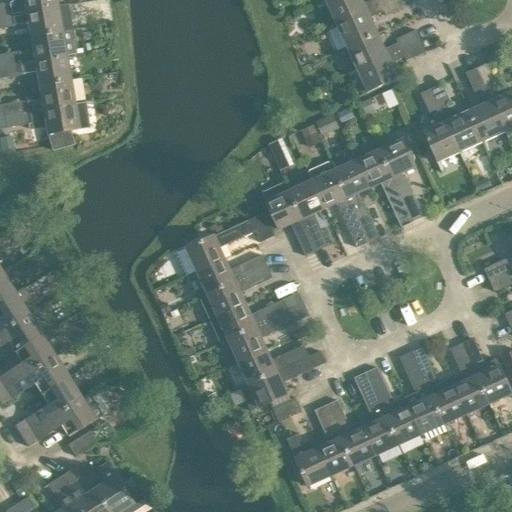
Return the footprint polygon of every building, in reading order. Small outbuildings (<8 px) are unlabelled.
[(11,0),(9,0),(0,1),(0,13),(60,4),(59,0),(12,0),(11,0)] [(325,0),(324,0),(316,4),(317,7),(326,2),(336,22),(336,23),(385,0),(366,0),(363,1),(362,0),(325,0)] [(336,22),(327,27),(328,29),(337,25),(346,45),(377,31),(370,16),(383,10),(385,13),(405,4),(402,0),(385,0),(336,23),(336,22)] [(60,4),(0,13),(0,26),(14,24),(15,21),(29,19),(32,35),(73,27),(68,2),(60,4)] [(20,49),(0,52),(0,64),(69,53),(69,52),(77,51),(73,27),(32,35),(34,48),(20,50),(20,49)] [(346,45),(337,49),(338,52),(347,48),(356,68),(357,68),(420,39),(415,28),(395,37),(397,40),(384,46),(377,31),(346,45)] [(356,68),(347,72),(349,75),(358,70),(367,91),(398,77),(398,76),(391,61),(404,55),(405,59),(407,58),(425,49),(420,39),(357,68),(356,68)] [(69,53),(0,64),(0,76),(24,72),(24,71),(38,68),(40,83),(74,77),(69,53)] [(487,60),(476,66),(505,130),(508,138),(511,136),(511,135),(509,128),(511,126),(511,88),(498,95),(493,83),(496,81),(487,60)] [(476,66),(465,71),(474,91),(478,90),(483,102),(469,108),(484,139),(483,140),(487,148),(489,147),(486,138),(505,130),(476,66)] [(28,97),(0,102),(0,115),(79,102),(78,100),(74,77),(40,83),(43,97),(30,99),(28,97)] [(442,81),(431,86),(460,150),(464,158),(467,157),(463,148),(483,140),(484,139),(469,108),(454,115),(448,103),(451,101),(442,81)] [(431,86),(419,91),(429,112),(433,110),(439,122),(423,130),(442,169),(445,167),(441,158),(460,150),(431,86)] [(369,96),(359,100),(366,115),(375,110),(369,96)] [(79,102),(0,115),(0,127),(29,122),(30,127),(48,124),(49,131),(50,131),(73,127),(92,124),(88,102),(95,101),(94,97),(78,100),(79,102)] [(349,106),(336,111),(341,121),(353,115),(349,106)] [(332,112),(325,115),(331,128),(337,125),(332,112)] [(313,122),(300,128),(308,145),(320,139),(313,122)] [(50,133),(50,134),(54,148),(77,141),(73,127),(50,131),(50,133)] [(12,133),(0,135),(0,141),(2,153),(15,150),(12,133)] [(281,136),(268,142),(280,168),(293,161),(281,136)] [(402,136),(379,147),(412,220),(424,215),(404,170),(415,165),(402,136)] [(379,147),(357,157),(370,186),(381,181),(401,225),(412,220),(379,147)] [(357,157),(335,167),(368,239),(378,235),(373,222),(359,191),(370,186),(357,157)] [(330,159),(307,170),(311,178),(312,177),(325,207),(336,202),(350,233),(356,245),(368,239),(335,167),(334,167),(330,159)] [(486,174),(474,180),(478,189),(491,183),(486,174)] [(311,178),(289,188),(317,248),(328,243),(315,211),(325,207),(312,177),(311,178)] [(285,180),(263,190),(280,227),(291,222),(306,253),(317,248),(289,188),(285,180)] [(252,182),(239,187),(248,207),(261,201),(252,182)] [(186,247),(177,251),(188,274),(197,270),(196,269),(226,256),(221,245),(255,229),(260,240),(274,233),(273,230),(264,211),(250,217),(186,247)] [(511,243),(511,253),(485,266),(490,278),(511,268),(511,240),(511,241),(511,243)] [(226,256),(196,269),(197,270),(207,292),(268,264),(263,252),(262,252),(231,267),(226,256)] [(207,292),(200,295),(210,318),(246,301),(241,290),(273,276),(268,264),(207,292)] [(511,268),(490,278),(495,289),(511,281),(511,268)] [(4,269),(0,271),(0,300),(17,290),(4,269)] [(0,329),(30,311),(38,306),(25,285),(17,290),(0,300),(0,329)] [(246,301),(210,318),(221,341),(228,338),(289,310),(283,298),(252,312),(246,301)] [(167,300),(159,303),(162,311),(170,308),(167,300)] [(176,307),(170,310),(172,315),(179,313),(176,307)] [(289,310),(228,338),(238,360),(268,347),(262,335),(294,320),(289,310)] [(30,311),(0,329),(0,344),(9,339),(15,349),(43,332),(30,311)] [(22,360),(0,373),(0,388),(57,353),(43,332),(15,349),(22,360)] [(473,337),(462,342),(489,402),(511,391),(511,390),(497,356),(485,362),(473,337)] [(248,383),(320,350),(314,338),(272,357),(268,347),(238,360),(248,382),(248,383)] [(462,342),(450,347),(462,372),(451,376),(467,412),(489,402),(462,342)] [(192,344),(180,349),(182,355),(195,350),(192,344)] [(423,344),(411,350),(444,422),(467,412),(451,376),(440,381),(423,344)] [(98,345),(87,352),(93,360),(103,354),(98,345)] [(248,382),(240,386),(251,409),(259,405),(288,392),(283,381),(299,374),(315,366),(325,362),(320,350),(248,383),(248,382)] [(411,350),(401,354),(416,389),(404,394),(409,404),(421,432),(444,422),(411,350)] [(57,353),(0,388),(0,400),(1,402),(35,380),(42,391),(70,374),(57,353)] [(377,365),(366,370),(398,443),(421,432),(409,404),(404,394),(403,395),(404,397),(394,401),(383,378),(377,365)] [(365,370),(355,375),(360,388),(375,419),(363,425),(376,453),(398,443),(366,370),(365,370)] [(49,402),(15,423),(21,433),(83,395),(70,374),(42,391),(49,402)] [(214,390),(208,393),(210,398),(217,396),(214,390)] [(83,395),(21,433),(28,444),(61,423),(68,434),(69,434),(96,416),(102,412),(89,391),(83,395)] [(296,395),(273,406),(279,420),(302,409),(296,395)] [(338,398),(327,403),(353,463),(376,453),(363,425),(353,429),(339,398),(338,398)] [(327,403),(316,408),(330,440),(319,445),(331,473),(353,463),(327,403)] [(108,418),(99,423),(106,435),(107,434),(115,430),(108,418)] [(234,420),(227,428),(237,438),(245,429),(234,420)] [(73,439),(68,442),(75,454),(96,440),(89,429),(73,439)] [(298,431),(286,436),(307,484),(331,473),(319,445),(315,437),(303,443),(298,431)] [(104,480),(95,486),(111,511),(128,511),(148,500),(136,482),(127,488),(108,458),(95,466),(104,480)] [(70,468),(59,475),(82,511),(111,511),(95,486),(85,492),(70,468)] [(82,511),(59,475),(47,482),(62,506),(53,511),(82,511)] [(39,511),(28,494),(16,502),(22,511),(39,511)] [(22,511),(16,502),(5,509),(6,511),(22,511)]
